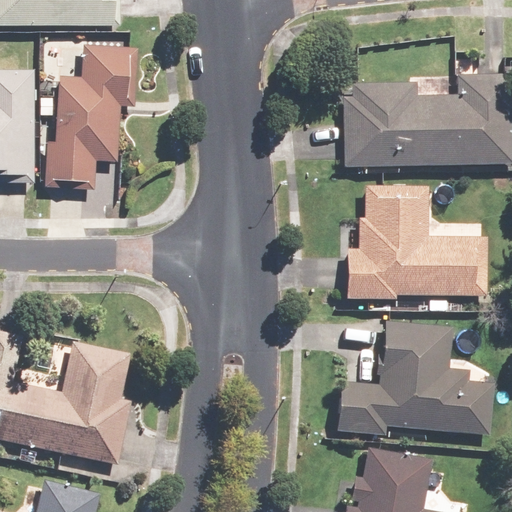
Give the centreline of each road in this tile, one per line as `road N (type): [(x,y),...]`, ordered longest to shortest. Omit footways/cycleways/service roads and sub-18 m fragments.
road 1 (residential): [(212,2),(232,253)]
road 2 (residential): [(232,253),(0,254)]
road 3 (residential): [(181,511),(206,361),(232,296)]
road 4 (residential): [(232,296),(259,375),(244,511)]
